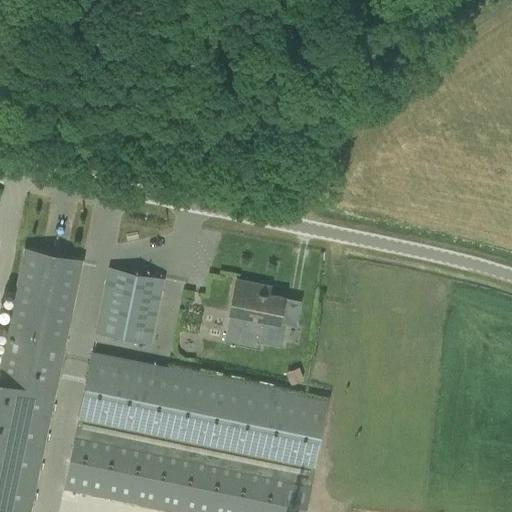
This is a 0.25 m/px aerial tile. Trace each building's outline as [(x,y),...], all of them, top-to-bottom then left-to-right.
[(0,511),(29,511),(82,259),(24,247),(0,361),(0,511)] [(95,332),(149,344),(153,326),(163,278),(109,267),(99,314),(95,332)] [(236,280),(229,313),(244,316),(238,344),(259,349),(260,342),(281,346),(286,324),(278,323),(284,297),(257,292),(258,284),(236,280)] [(65,474),(62,489),(74,492),(75,492),(80,493),(173,511),(305,511),(306,509),(328,399),(297,393),(287,391),(286,390),(221,377),(218,377),(195,372),(90,351),(66,473),(65,474)] [(299,368),(286,373),(290,385),(303,380),(299,368)]
